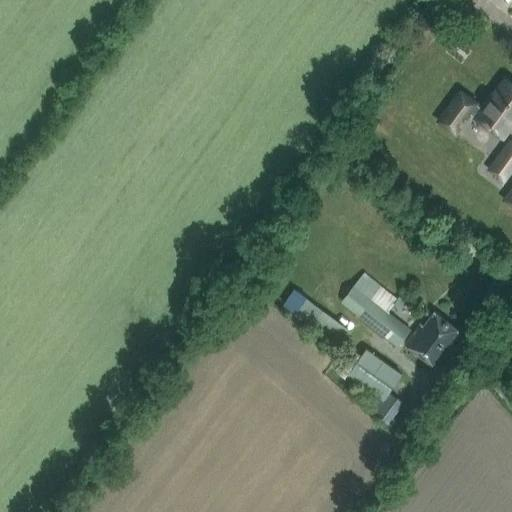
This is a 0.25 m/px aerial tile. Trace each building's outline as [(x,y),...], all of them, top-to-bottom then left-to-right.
[(511,123),(511,80),(507,77),(494,95),(492,93),(482,106),(461,91),(439,119),(456,131),(470,111),(476,115),(475,116),(503,136),(511,123)] [(511,166),(511,140),(510,139),(488,168),(503,179),(511,166)] [(511,184),(502,198),(511,205),(511,184)] [(411,330),(355,283),(342,299),(398,345),(411,330)] [(292,286),(280,304),(339,344),(351,326),(292,286)] [(402,294),(394,303),(401,309),(404,306),(409,300),(402,294)] [(417,305),(409,300),(404,306),(412,311),(417,305)] [(425,324),(422,321),(406,343),(436,366),(453,345),(450,343),(460,329),(435,310),(425,324)] [(402,372),(366,347),(350,369),(386,394),(402,372)]
